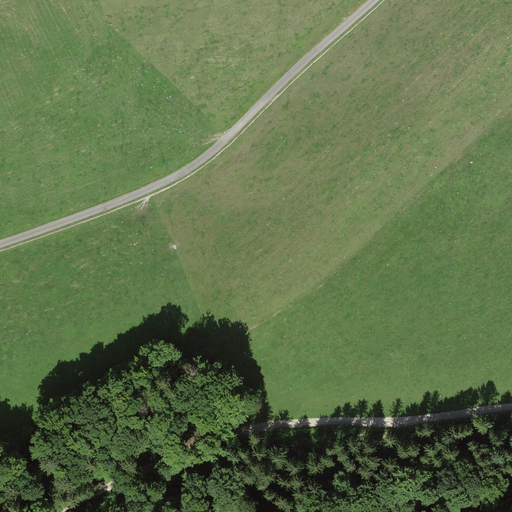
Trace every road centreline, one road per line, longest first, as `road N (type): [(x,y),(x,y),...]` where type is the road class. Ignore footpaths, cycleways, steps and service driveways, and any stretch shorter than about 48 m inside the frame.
road 1 (track): [(56,511),(153,464),(268,424),(511,408)]
road 2 (track): [(0,242),(180,173),(368,0)]
